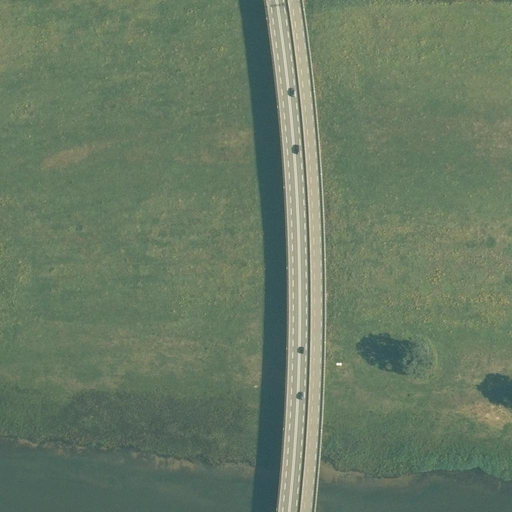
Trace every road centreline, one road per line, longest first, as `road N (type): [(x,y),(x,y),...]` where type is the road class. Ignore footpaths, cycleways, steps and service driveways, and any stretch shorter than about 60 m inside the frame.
road 1 (unclassified): [(305,511),(316,360),(314,191),(293,0)]
road 2 (primary): [(288,511),(298,267),(276,0)]
